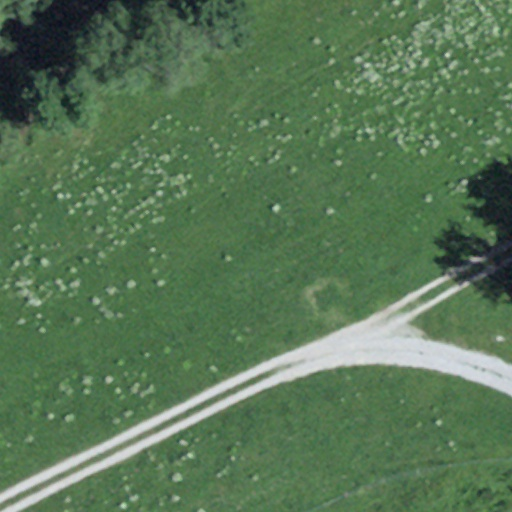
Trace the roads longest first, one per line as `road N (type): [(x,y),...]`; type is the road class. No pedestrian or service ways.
road 1 (track): [(0,507),(338,343)]
road 2 (track): [(338,343),(511,251)]
road 3 (track): [(338,343),(411,351),(511,378)]
